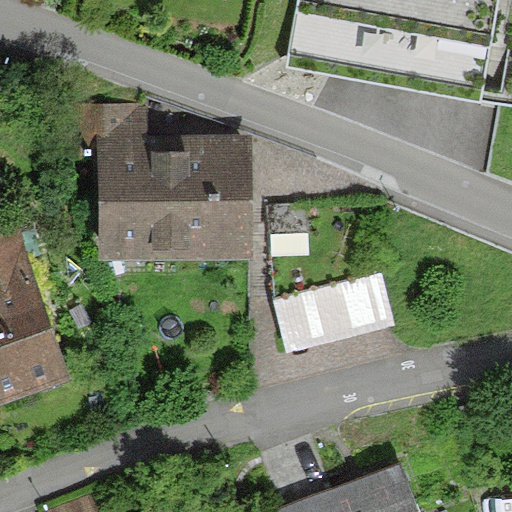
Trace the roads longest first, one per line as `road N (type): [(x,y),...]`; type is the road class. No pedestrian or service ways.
road 1 (residential): [(511,215),(0,10)]
road 2 (residential): [(511,359),(322,394),(0,494)]
